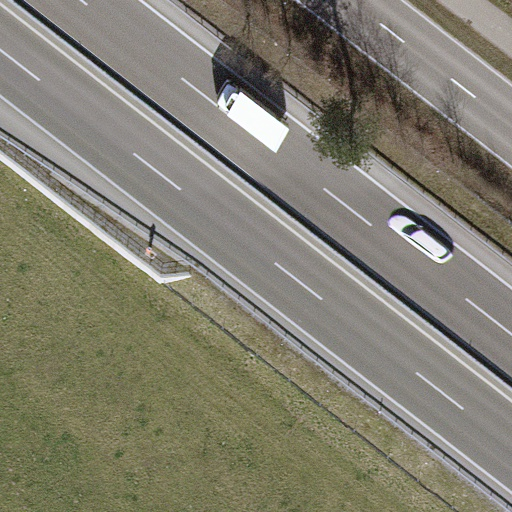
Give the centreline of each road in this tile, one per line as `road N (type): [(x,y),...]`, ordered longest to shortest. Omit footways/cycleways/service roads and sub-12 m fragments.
road 1 (motorway): [(0,52),(511,449)]
road 2 (motorway): [(511,331),(85,0)]
road 3 (primary): [(350,0),(511,126)]
